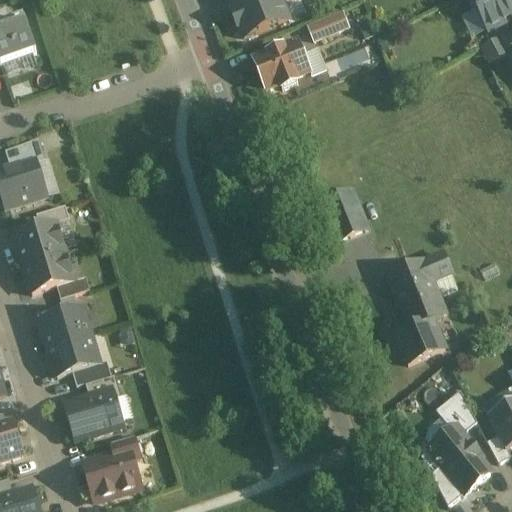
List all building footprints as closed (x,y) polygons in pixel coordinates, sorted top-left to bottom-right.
[(246,0),(230,7),(234,17),(232,17),(238,32),(240,32),(244,42),(289,23),(279,0),(246,0)] [(467,0),(473,11),(475,10),(473,5),(481,0),(467,0)] [(511,0),(481,0),(473,5),(475,10),(488,34),(511,22),(510,21),(511,19),(511,0)] [(343,18),(309,32),(315,45),(348,31),(343,18)] [(0,30),(0,70),(36,57),(24,22),(0,30)] [(511,35),(499,42),(508,58),(511,56),(511,54),(511,55),(511,54),(511,35)] [(297,45),(253,64),(266,95),(281,89),(283,94),(298,88),(296,83),(310,77),(297,45)] [(298,113),(273,124),(284,149),(309,139),(298,113)] [(39,144),(5,156),(11,174),(35,167),(36,168),(46,165),(39,144)] [(11,174),(0,177),(0,193),(7,215),(46,202),(36,168),(35,167),(11,174)] [(353,195),(322,208),(337,246),(368,233),(353,195)] [(65,211),(37,220),(41,233),(56,228),(69,224),(65,211)] [(41,233),(15,241),(23,270),(65,257),(56,228),(41,233)] [(65,257),(23,270),(32,299),(57,291),(73,286),(65,257)] [(444,258),(425,266),(433,286),(451,278),(452,278),(444,258)] [(424,265),(388,280),(410,334),(410,335),(433,326),(447,320),(439,300),(433,286),(425,266),(424,265)] [(451,278),(433,286),(439,300),(457,292),(451,278)] [(73,286),(57,291),(61,304),(90,296),(86,282),(73,286)] [(82,313),(40,326),(49,354),(91,341),(82,313)] [(433,326),(410,335),(410,334),(396,340),(408,369),(445,354),(433,326)] [(91,341),(49,354),(57,382),(73,377),(99,369),(99,368),(91,341)] [(99,369),(73,377),(77,392),(85,389),(111,382),(107,366),(99,368),(99,369)] [(111,382),(85,389),(89,402),(112,395),(114,404),(122,402),(116,380),(111,382)] [(89,402),(66,409),(77,446),(123,432),(114,404),(112,395),(89,402)] [(461,397),(436,416),(452,436),(458,432),(463,440),(477,428),(461,397)] [(511,406),(487,420),(488,421),(499,441),(506,454),(505,454),(506,455),(507,454),(511,452),(511,406)] [(488,444),(496,440),(487,421),(478,425),(488,444)] [(0,428),(0,466),(22,460),(12,425),(0,428)] [(452,436),(430,455),(442,470),(465,498),(490,478),(480,465),(483,464),(463,440),(458,432),(452,436)] [(134,441),(111,448),(115,460),(129,455),(132,464),(140,462),(134,441)] [(499,441),(487,447),(499,468),(511,462),(507,454),(506,455),(505,454),(506,454),(499,441)] [(115,460),(84,469),(95,507),(141,493),(132,464),(129,455),(115,460)] [(465,498),(442,470),(431,479),(448,511),(465,498)] [(8,484),(0,486),(0,502),(13,499),(8,484)] [(13,499),(0,502),(0,511),(37,511),(32,493),(13,499)]
